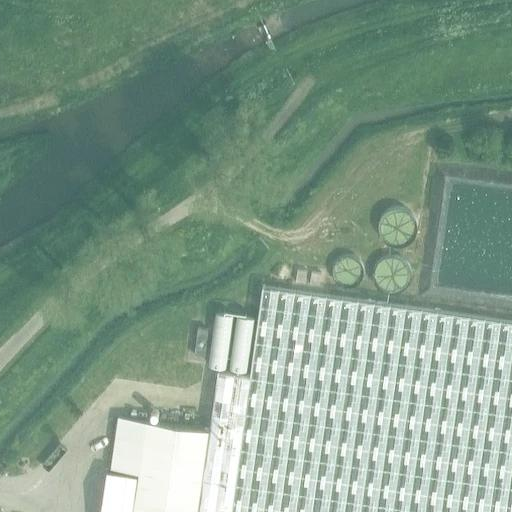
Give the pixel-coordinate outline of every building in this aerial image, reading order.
[(379,229),(380,231),(380,232),(381,235),(383,238),(386,240),(388,242),(391,243),(395,244),(398,245),(401,244),(405,244),(408,242),(411,240),(413,238),(415,235),(416,232),(417,229),(417,225),(417,222),(416,219),(416,217),(415,216),(413,213),(411,211),(408,209),(405,207),(401,206),(398,206),(395,206),(391,207),(388,209),(386,211),(383,213),(381,216),(380,219),(379,222),(379,225),(379,229)] [(373,273),(373,276),(374,280),(375,283),(377,286),(379,288),(382,290),(385,291),(388,292),(392,293),(395,292),(398,291),(401,290),(404,288),(406,286),(408,283),(410,280),(411,277),(411,273),(411,270),(410,268),(410,267),(408,264),(406,261),(404,259),(401,257),(398,255),(395,254),(392,254),(388,254),(385,255),(382,257),(379,259),(377,261),(375,264),(374,267),(373,270),(373,273)] [(511,511),(511,319),(263,285),(251,374),(219,369),(218,380),(249,384),(242,435),(233,434),(229,464),(238,465),(235,482),(204,477),(204,472),(206,472),(208,460),(206,460),(209,442),(210,442),(212,433),(210,433),(211,428),(147,419),(144,419),(137,466),(112,463),(112,467),(140,471),(139,477),(108,472),(101,511),(511,511)] [(216,307),(209,365),(226,367),(234,310),(216,307)] [(238,311),(230,366),(248,369),(257,314),(238,311)] [(198,326),(194,354),(206,356),(209,328),(198,326)] [(204,472),(204,477),(235,482),(238,465),(229,464),(233,434),(242,435),(249,384),(218,380),(214,406),(212,418),(211,428),(210,433),(212,433),(210,442),(209,442),(206,460),(208,460),(206,472),(204,472)] [(113,459),(112,463),(137,466),(144,419),(140,418),(119,415),(113,459)]
